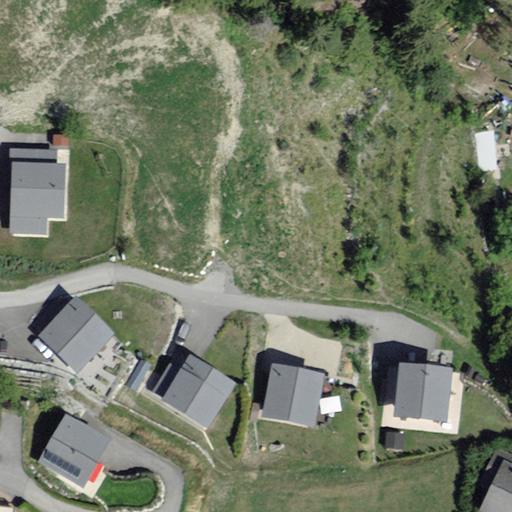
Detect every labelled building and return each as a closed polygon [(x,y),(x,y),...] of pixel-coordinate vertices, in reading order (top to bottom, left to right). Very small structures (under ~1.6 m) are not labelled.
[(52,175),(53,159),(10,156),(7,224),(15,224),(14,236),(44,237),(44,222),(57,223),(59,175),(52,175)] [(39,332),(78,371),(117,331),(78,293),(39,332)] [(209,428),(238,381),(192,353),(163,400),(209,428)] [(261,411),(314,425),(328,374),(275,360),(261,411)] [(395,417),(448,424),(454,371),(401,364),(395,417)] [(103,445),(61,422),(37,465),(78,488),(103,445)] [(511,511),(511,463),(494,456),(480,488),(488,491),(478,511),(511,511)]
